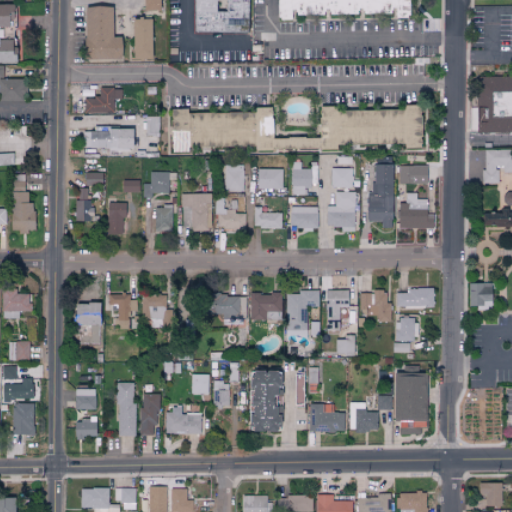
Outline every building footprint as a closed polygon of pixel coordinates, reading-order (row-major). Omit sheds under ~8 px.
[(141,0),(142,11),(158,11),(158,0),(141,0)] [(191,0),(191,32),(246,33),(246,0),(223,0),(224,11),(216,11),(216,0),(191,0)] [(275,0),(276,19),(289,19),(289,13),(325,13),(325,14),(356,14),(356,12),(392,11),(392,17),(407,17),(407,0),(275,0)] [(0,4),(0,27),(11,27),(11,5),(0,4)] [(111,37),(111,6),(82,7),(83,60),(119,59),(119,37),(111,37)] [(149,19),(131,19),(132,59),(150,59),(149,19)] [(13,39),(0,39),(0,62),(13,63),(13,39)] [(511,76),(476,76),(476,132),(511,132),(511,76)] [(25,79),(0,79),(0,101),(25,101),(25,79)] [(83,98),(83,113),(112,113),(112,99),(121,99),(121,88),(97,88),(97,98),(83,98)] [(317,137),(271,138),(271,107),(253,107),(254,148),(403,145),(403,148),(420,148),(419,104),(402,105),(402,108),(317,110),(317,137)] [(253,147),(253,112),(181,113),(181,109),(169,109),(169,149),(253,147)] [(130,149),(130,128),(92,128),(92,131),(81,131),(81,137),(87,137),(87,149),(130,149)] [(483,183),(496,183),(496,166),(502,166),(502,172),(511,172),(511,149),(482,150),(483,183)] [(308,168),(300,168),(300,162),(292,162),(291,194),(308,194),(308,168)] [(223,190),(242,190),(243,165),(224,164),(223,190)] [(380,222),(380,227),(390,228),(391,164),(372,164),(371,191),(366,191),(366,221),(380,222)] [(426,166),(398,165),(398,183),(425,184),(426,166)] [(256,188),(282,189),(282,169),(256,168),(256,188)] [(352,168),(329,168),(329,187),(352,187),(352,168)] [(141,183),(141,197),(150,197),(150,192),(167,193),(168,172),(148,171),(148,183),(141,183)] [(83,184),(101,184),(101,172),(84,172),(83,184)] [(25,174),(10,174),(9,232),(32,232),(33,203),(25,203),(25,174)] [(138,180),(121,180),(120,192),(137,192),(138,180)] [(86,188),(77,188),(78,200),(86,200),(86,188)] [(325,227),(354,227),(354,192),(334,192),(334,206),(326,205),(325,227)] [(397,203),(397,228),(432,228),(432,214),(425,214),(425,199),(415,199),(415,193),(405,192),(404,203),(397,203)] [(180,193),(180,226),(189,227),(189,231),(210,231),(210,194),(180,193)] [(244,213),(235,213),(235,209),(223,209),(223,197),(215,196),(214,230),(244,231),(244,213)] [(74,221),(90,221),(90,201),(74,201),(74,221)] [(123,203),(107,202),(106,234),(122,234),(123,203)] [(152,231),(170,232),(171,206),(153,205),(152,231)] [(260,213),(260,207),(252,207),(252,228),(281,227),(280,212),(260,213)] [(317,207),(289,207),(289,227),(316,227),(317,207)] [(511,225),(511,211),(480,212),(481,226),(511,225)] [(490,283),(467,283),(468,308),(490,308),(490,283)] [(1,289),(1,318),(18,318),(18,311),(29,311),(29,293),(15,293),(15,289),(1,289)] [(347,290),(325,290),(326,330),(339,329),(339,325),(348,325),(347,290)] [(395,307),(432,307),(432,290),(395,290),(395,307)] [(285,292),(285,333),(306,332),(306,307),(318,307),(318,291),(285,292)] [(359,293),(358,308),(368,308),(368,315),(377,315),(377,321),(389,322),(390,302),(385,302),(386,291),(372,291),(372,293),(359,293)] [(280,294),(249,293),(248,320),(265,320),(265,311),(280,312),(280,294)] [(107,295),(108,305),(116,305),(116,318),(111,318),(112,329),(127,329),(127,311),(136,311),(136,300),(128,300),(128,294),(107,295)] [(150,327),(164,327),(164,295),(141,295),(140,319),(150,319),(150,327)] [(201,314),(222,314),(222,319),(244,320),(245,295),(201,295),(201,314)] [(98,304),(73,303),(73,325),(98,326),(98,304)] [(416,318),(395,318),(394,341),(415,341),(416,318)] [(334,340),(335,355),(354,355),(353,335),(343,335),(343,339),(334,340)] [(7,342),(8,361),(28,360),(28,342),(7,342)] [(407,342),(391,343),(392,353),(408,352),(407,342)] [(393,373),(392,421),(397,421),(397,434),(423,434),(424,373),(417,373),(417,366),(402,365),(402,373),(393,373)] [(14,366),(0,366),(0,379),(14,379),(14,366)] [(247,432),(279,432),(279,406),(278,406),(278,371),(247,371),(247,432)] [(189,394),(208,394),(208,374),(190,374),(189,394)] [(20,384),(1,384),(1,399),(31,400),(31,378),(20,378),(20,384)] [(132,383),(116,382),(115,436),(134,436),(135,404),(132,404),(132,383)] [(212,405),(228,405),(228,382),(212,382),(212,405)] [(94,409),(94,389),(73,389),(73,409),(94,409)] [(157,394),(139,394),(140,435),(151,435),(151,426),(157,425),(157,394)] [(376,410),(390,410),(390,395),(376,395),(376,410)] [(349,431),(377,430),(376,412),(364,412),(364,402),(348,402),(349,431)] [(11,435),(32,435),(32,403),(11,404),(11,435)] [(307,432),(342,432),(343,413),(331,413),(331,404),(308,404),(307,432)] [(163,410),(164,434),(200,433),(200,413),(180,414),(180,409),(163,410)] [(73,419),(74,438),(95,438),(95,419),(73,419)] [(500,483),(477,483),(477,495),(484,495),(484,506),(500,506),(500,483)] [(114,487),(113,501),(123,502),(123,509),(134,509),(135,488),(114,487)] [(164,511),(165,487),(147,487),(147,499),(138,499),(137,511),(164,511)] [(108,489),(79,488),(79,508),(112,508),(112,505),(107,505),(108,489)] [(191,511),(192,500),(185,500),(185,489),(169,488),(168,511),(191,511)] [(397,493),(397,511),(424,511),(424,492),(397,493)] [(356,497),(356,511),(389,511),(389,493),(376,494),(376,497),(356,497)] [(267,511),(268,496),(242,495),(241,511),(267,511)] [(332,501),(332,495),(316,495),(315,511),(350,511),(351,501),(332,501)] [(276,496),(276,511),(288,511),(311,511),(312,496),(276,496)] [(19,511),(19,510),(15,510),(16,499),(0,498),(0,511),(19,511)]
